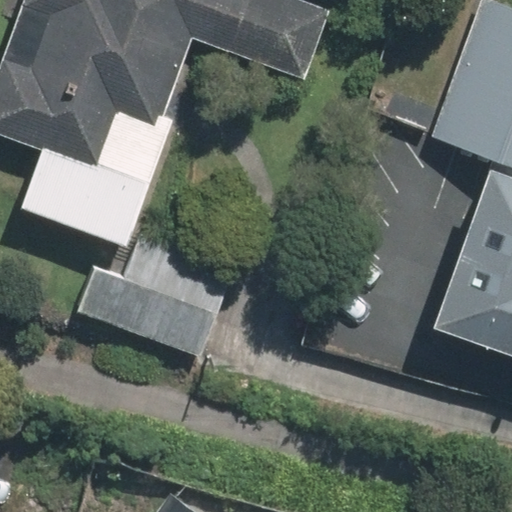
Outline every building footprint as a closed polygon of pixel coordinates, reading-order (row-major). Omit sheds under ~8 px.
[(32,0),(0,86),(0,125),(48,144),(28,198),(132,238),(179,112),(171,109),(200,30),(309,71),(335,2),(329,0),(32,0)] [(511,0),(486,0),(449,136),(511,153),(511,0)] [(511,162),(508,161),(450,319),(511,341),(511,162)] [(82,239),(64,303),(193,340),(211,276),(82,239)] [(0,485),(0,511),(21,511),(28,494),(0,485)] [(200,511),(165,487),(146,511),(200,511)]
